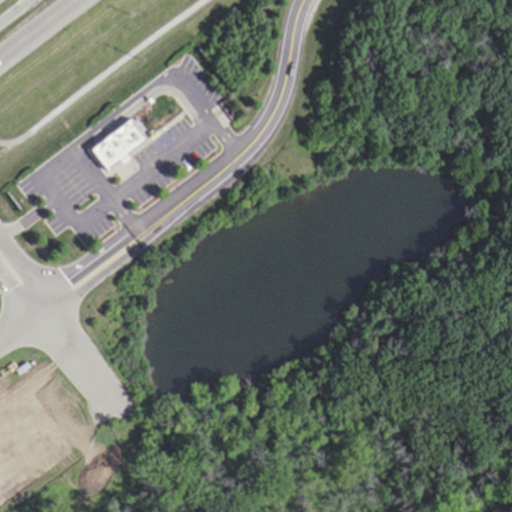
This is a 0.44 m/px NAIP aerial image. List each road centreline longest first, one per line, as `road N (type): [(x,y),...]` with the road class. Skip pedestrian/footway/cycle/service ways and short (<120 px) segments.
road 1 (residential): [(186,201),(270,121),(304,0)]
road 2 (residential): [(36,309),(77,295),(186,201)]
road 3 (residential): [(186,201),(36,309)]
road 4 (residential): [(112,407),(36,309)]
